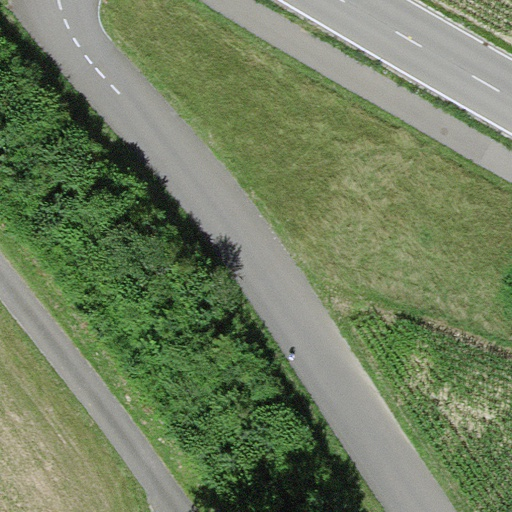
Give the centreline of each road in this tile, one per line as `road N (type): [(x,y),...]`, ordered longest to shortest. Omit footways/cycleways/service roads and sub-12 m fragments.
road 1 (unclassified): [(61,0),(65,18),(126,102),(199,173),(425,511)]
road 2 (track): [(153,511),(0,303)]
road 3 (tertiary): [(357,0),(511,87)]
